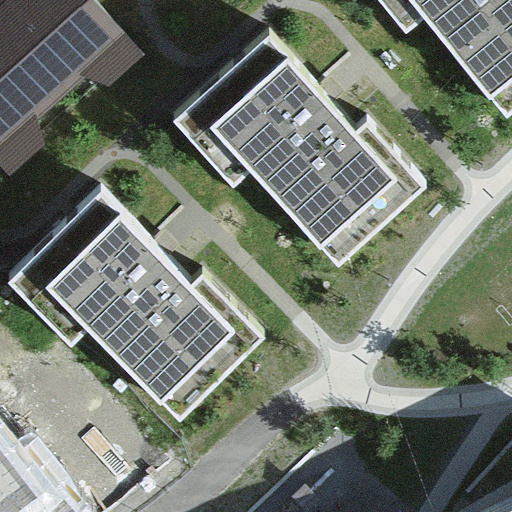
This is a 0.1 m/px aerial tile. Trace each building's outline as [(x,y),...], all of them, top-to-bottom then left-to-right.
[(0,0),(0,128),(5,133),(134,16),(119,0),(0,0)] [(511,0),(383,0),(404,25),(425,7),(508,110),(511,106),(511,0)] [(359,130),(275,27),(177,107),(232,175),(253,158),(335,258),(432,180),(379,114),(359,130)] [(168,252),(102,183),(10,270),(74,337),(90,321),(180,415),(269,331),(204,262),(190,275),(168,252)] [(25,463),(0,432),(0,511),(79,511),(34,456),(25,463)] [(511,511),(511,497),(482,511),(511,511)]
